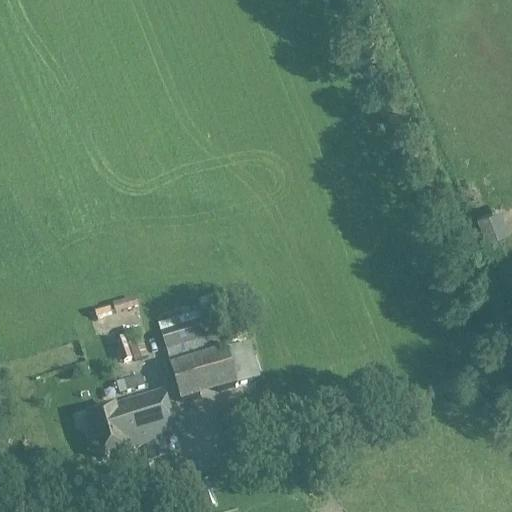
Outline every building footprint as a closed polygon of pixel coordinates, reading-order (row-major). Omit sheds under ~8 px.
[(161,335),(166,353),(222,336),(217,318),(161,335)] [(126,340),(134,363),(148,358),(140,335),(126,340)] [(222,336),(166,353),(171,370),(228,353),(222,336)] [(228,353),(238,388),(260,382),(250,347),(228,353)] [(123,384),(126,395),(144,389),(140,379),(123,384)] [(89,416),(95,438),(101,459),(146,446),(165,440),(175,437),(163,394),(89,416)] [(221,412),(230,444),(267,433),(257,401),(221,412)] [(165,440),(146,446),(151,463),(170,457),(165,440)]
